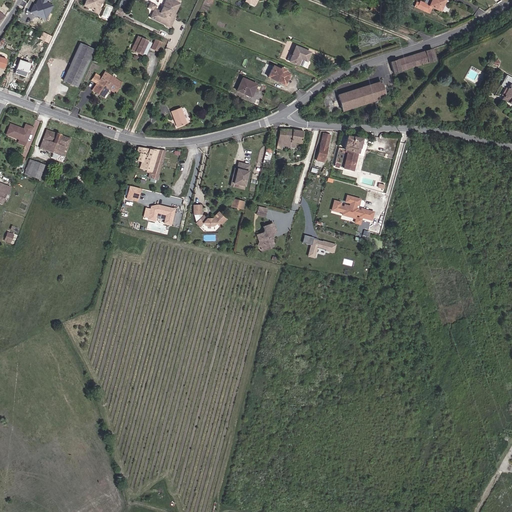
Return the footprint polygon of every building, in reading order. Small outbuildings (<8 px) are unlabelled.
[(39,0),(40,0),(39,0),(37,0),(35,5),(33,5),(30,12),(45,20),(52,6),(44,2),(45,0),(47,0),(49,1),(49,0),(39,0)] [(93,9),(98,9),(101,0),(84,0),(83,5),(88,7),(90,7),(91,7),(91,8),(93,9)] [(154,11),(151,18),(172,26),(176,15),(175,14),(179,3),(171,0),(165,0),(161,12),(154,10),(154,11)] [(389,10),(391,6),(377,0),(368,0),(367,4),(371,6),(369,10),(380,15),(383,7),(389,10)] [(431,7),(440,11),(444,0),(429,0),(427,5),(418,2),(416,9),(428,13),(431,7)] [(114,14),(121,17),(124,11),(117,8),(114,14)] [(131,50),(145,56),(151,43),(138,36),(131,50)] [(151,48),(158,51),(161,42),(155,40),(151,48)] [(63,80),(77,86),(93,50),(79,44),(63,80)] [(309,61),(312,50),(295,45),(289,62),(299,65),(301,59),(309,61)] [(394,73),(435,60),(432,49),(390,62),(394,73)] [(14,73),(25,77),(30,64),(19,60),(14,73)] [(268,77),(285,85),(290,74),(285,72),(286,70),(281,68),(280,70),(273,66),(268,77)] [(122,83),(104,72),(101,77),(95,74),(91,80),(97,83),(92,90),(103,97),(108,89),(115,93),(122,83)] [(511,78),(506,75),(500,85),(505,88),(501,95),(503,96),(501,99),(511,105),(511,78)] [(236,91),(251,97),(257,85),(242,78),(236,91)] [(343,111),(385,97),(380,82),(338,95),(343,111)] [(177,127),(186,123),(180,108),(171,111),(177,127)] [(17,143),(24,145),(31,127),(25,125),(23,130),(10,124),(6,135),(19,139),(17,143)] [(295,143),(301,144),(303,132),(290,130),(280,130),(277,148),(281,149),(282,146),(294,147),(295,143)] [(66,158),(63,157),(70,139),(60,136),(60,135),(57,134),(55,134),(46,131),(39,148),(51,152),(50,157),(65,162),(66,158)] [(316,160),(323,162),(330,135),(320,132),(317,143),(320,144),(316,160)] [(347,135),(343,148),(343,150),(347,151),(343,167),(352,169),(361,139),(347,135)] [(153,162),(154,163),(158,150),(139,148),(137,147),(136,152),(139,153),(137,160),(141,162),(139,168),(146,170),(150,171),(153,162)] [(343,150),(343,148),(338,147),(333,164),(343,167),(347,151),(343,150)] [(148,177),(156,179),(165,151),(158,150),(154,163),(153,162),(150,171),(146,170),(146,172),(149,173),(148,177)] [(24,174),(39,180),(44,165),(29,159),(24,174)] [(244,186),(248,169),(237,166),(236,172),(233,183),(244,186)] [(244,186),(233,183),(236,172),(233,172),(230,186),(243,189),(244,186)] [(53,189),(57,190),(61,177),(72,181),(71,182),(77,184),(79,179),(61,174),(61,175),(58,173),(53,189)] [(0,202),(2,203),(6,193),(8,194),(10,187),(0,183),(0,202)] [(134,198),(136,188),(129,187),(127,196),(134,198)] [(372,212),(361,209),(360,211),(356,210),(357,209),(355,208),(356,204),(358,205),(359,199),(347,196),(345,201),(350,202),(349,206),(344,205),(343,207),(339,206),(340,202),(334,201),(331,210),(338,211),(338,210),(342,212),(341,214),(354,217),(355,214),(359,215),(359,216),(370,219),(372,212)] [(216,222),(220,225),(225,219),(218,213),(213,218),(206,219),(203,216),(201,214),(201,205),(193,206),(193,214),(196,223),(200,226),(202,223),(206,226),(213,226),(216,222)] [(171,225),(174,209),(158,206),(151,207),(148,220),(155,221),(157,213),(166,215),(164,223),(171,225)] [(258,214),(266,216),(268,208),(260,206),(258,214)] [(271,237),(272,235),(277,233),(274,223),(264,226),(266,230),(264,233),(258,235),(260,242),(260,244),(264,243),(265,248),(271,246),(273,244),(271,237)] [(315,238),(309,237),(307,244),(312,246),(309,256),(316,258),(318,248),(335,253),(337,245),(314,239),(315,238)]
